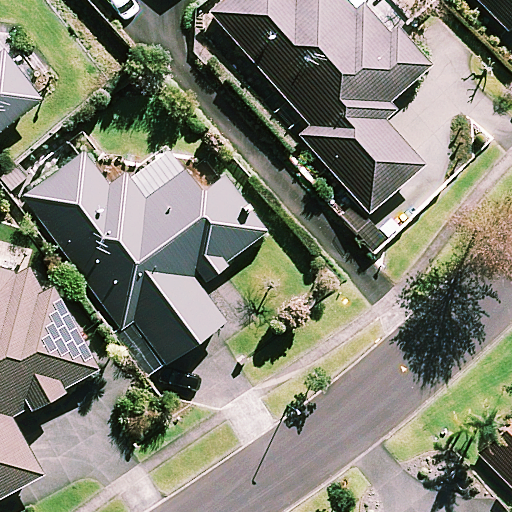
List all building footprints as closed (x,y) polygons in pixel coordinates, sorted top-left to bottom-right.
[(361,0),(222,0),(210,11),(311,124),(300,134),(369,211),(424,162),(386,119),(400,106),(391,97),(431,61),(395,21),(386,28),(361,0)] [(511,0),(479,0),(508,29),(511,24),(511,0)] [(0,44),(0,127),(41,96),(1,43),(0,44)] [(201,190),(169,147),(114,187),(85,148),(24,194),(121,325),(127,320),(160,365),(223,318),(197,281),(263,232),(221,175),(201,190)] [(1,275),(0,273),(0,495),(43,471),(11,415),(94,368),(31,258),(1,275)] [(511,422),(480,455),(511,486),(511,422)]
